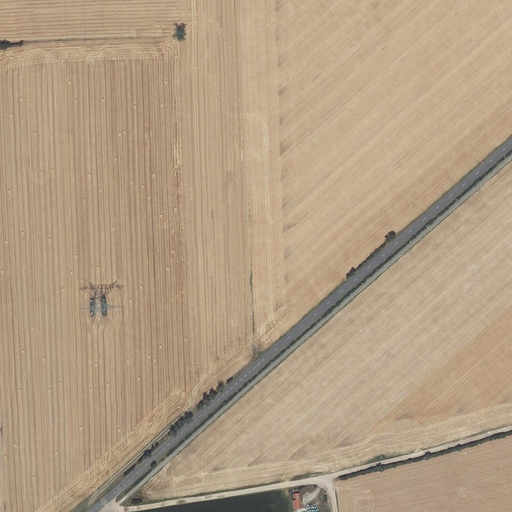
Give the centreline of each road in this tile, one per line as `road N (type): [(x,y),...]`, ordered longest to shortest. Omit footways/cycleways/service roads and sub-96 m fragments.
road 1 (tertiary): [(91,511),(511,143)]
road 2 (track): [(110,499),(120,504),(331,476),(511,431)]
